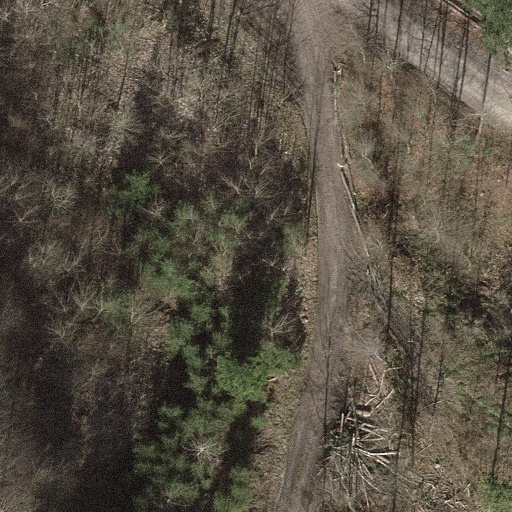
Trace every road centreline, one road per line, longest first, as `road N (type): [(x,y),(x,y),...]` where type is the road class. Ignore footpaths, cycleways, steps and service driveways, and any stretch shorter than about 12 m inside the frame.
road 1 (track): [(290,511),(329,336),(331,218),(316,108),(287,0)]
road 2 (track): [(333,0),(511,99)]
